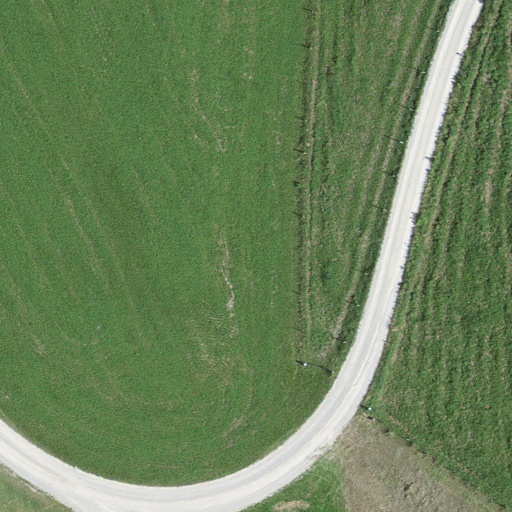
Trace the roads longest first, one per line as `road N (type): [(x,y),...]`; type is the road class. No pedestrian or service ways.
road 1 (track): [(141,502),(194,500),(260,476),(328,419),(373,319),(471,0)]
road 2 (track): [(0,438),(35,462),(141,502)]
